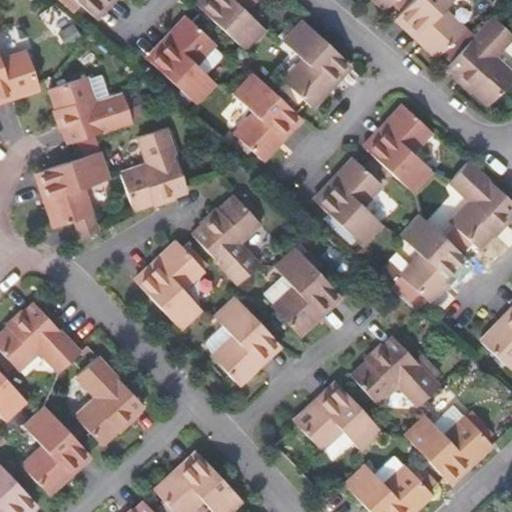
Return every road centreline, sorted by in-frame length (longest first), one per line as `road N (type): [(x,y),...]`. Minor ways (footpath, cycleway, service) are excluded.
road 1 (residential): [(511,152),(325,0)]
road 2 (residential): [(227,436),(365,315)]
road 3 (residential): [(197,404),(67,275)]
road 4 (residential): [(197,404),(81,511)]
road 5 (residential): [(67,275),(180,211)]
